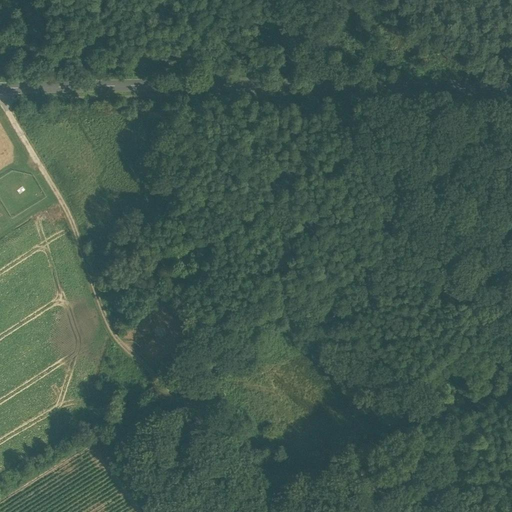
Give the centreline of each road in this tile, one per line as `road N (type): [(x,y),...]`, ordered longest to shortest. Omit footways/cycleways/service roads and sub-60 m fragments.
road 1 (tertiary): [(0,88),(511,90)]
road 2 (track): [(0,97),(71,219),(110,326),(179,394)]
